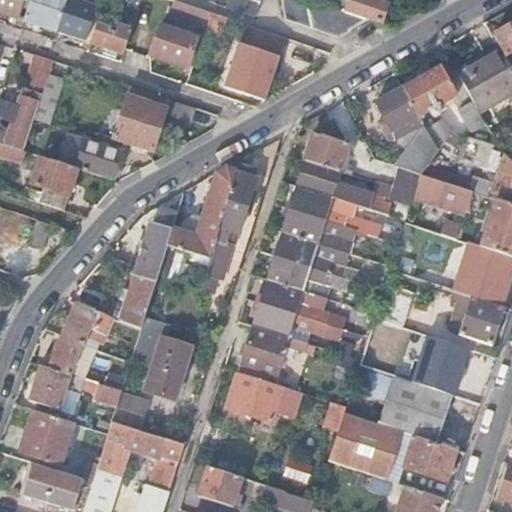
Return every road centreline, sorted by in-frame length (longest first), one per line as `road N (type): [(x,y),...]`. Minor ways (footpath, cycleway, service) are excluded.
road 1 (residential): [(0,396),(28,318),(127,198),(294,105)]
road 2 (residential): [(172,511),(294,105)]
road 3 (residential): [(294,105),(486,0)]
road 4 (residential): [(511,376),(467,511)]
